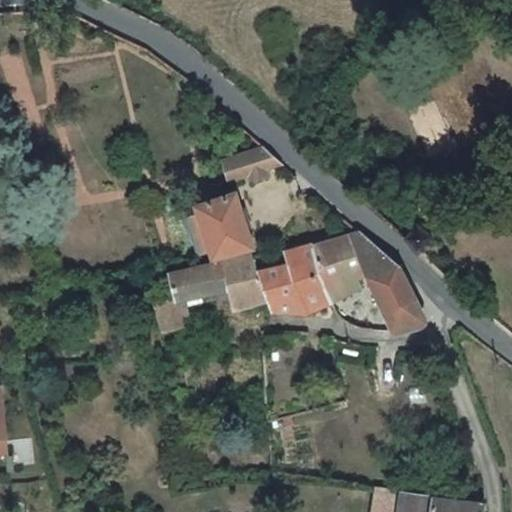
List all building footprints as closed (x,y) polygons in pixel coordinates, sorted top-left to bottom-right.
[(215,172),(224,191),(243,184),(247,194),(264,187),(261,177),(278,169),(277,168),(259,154),(215,172)] [(196,207),(205,261),(246,254),(239,201),(230,202),(196,207)] [(406,230),(394,247),(392,249),(409,261),(422,242),(406,230)] [(360,237),(306,251),(321,306),(355,283),(392,328),(421,328),(399,268),(360,237)] [(301,319),(321,306),(306,251),(279,256),(282,270),(251,275),(261,313),(264,324),(301,319)] [(233,318),(261,313),(251,275),(247,258),(206,265),(161,273),(166,308),(150,311),(153,330),(168,329),(178,328),(176,306),(223,299),(233,318)] [(399,498),(397,511),(482,511),(483,507),(399,498)]
